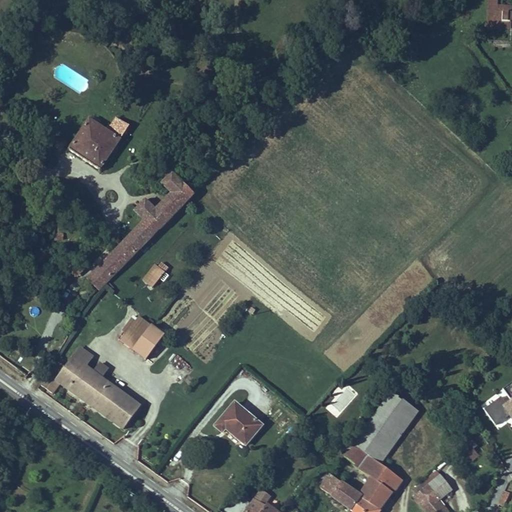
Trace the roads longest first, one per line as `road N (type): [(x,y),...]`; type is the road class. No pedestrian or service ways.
road 1 (primary): [(0,379),(182,511)]
road 2 (unknown): [(170,502),(187,477),(182,453),(221,402),(245,386),(255,394),(252,409)]
